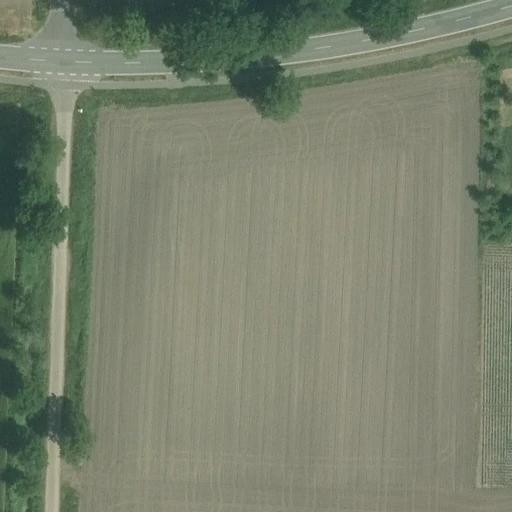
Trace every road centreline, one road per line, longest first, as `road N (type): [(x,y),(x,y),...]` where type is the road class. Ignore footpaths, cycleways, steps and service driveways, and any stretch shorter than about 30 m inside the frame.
road 1 (tertiary): [(62,63),(324,49),(511,1)]
road 2 (track): [(64,85),(51,511)]
